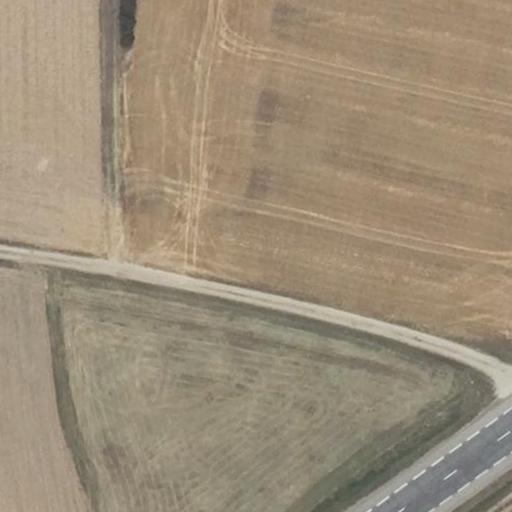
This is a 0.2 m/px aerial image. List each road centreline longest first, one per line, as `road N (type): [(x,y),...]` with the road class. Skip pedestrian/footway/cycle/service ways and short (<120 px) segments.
road 1 (unclassified): [(511,379),(459,353),(115,267),(0,251)]
road 2 (secondary): [(511,430),(400,511)]
